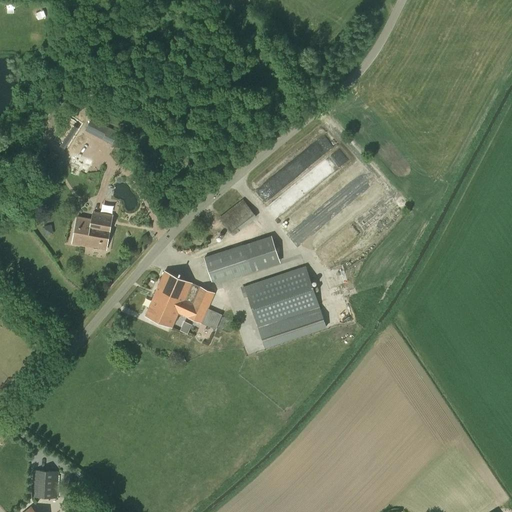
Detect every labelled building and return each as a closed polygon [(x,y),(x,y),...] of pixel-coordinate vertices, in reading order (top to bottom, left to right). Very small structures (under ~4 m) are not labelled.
[(81,124),(79,123),(69,116),(64,123),(62,121),(49,139),(64,149),(79,127),(81,124)] [(90,123),(87,130),(116,143),(119,136),(90,123)] [(259,190),(268,201),(279,192),(269,181),(259,190)] [(243,199),(220,217),(233,235),(256,217),(243,199)] [(77,216),(72,243),(106,249),(113,215),(98,212),(97,216),(92,215),(91,219),(77,216)] [(44,225),(47,234),(56,231),(52,222),(44,225)] [(253,241),(204,257),(212,280),(217,283),(262,268),(253,241)] [(244,286),(258,328),(265,348),(326,327),(306,265),(244,286)] [(193,283),(165,271),(145,316),(172,328),(179,313),(201,323),(215,293),(193,283)] [(222,399),(222,387),(200,387),(200,399),(222,399)] [(32,497),(58,498),(58,471),(33,470),(32,497)]
